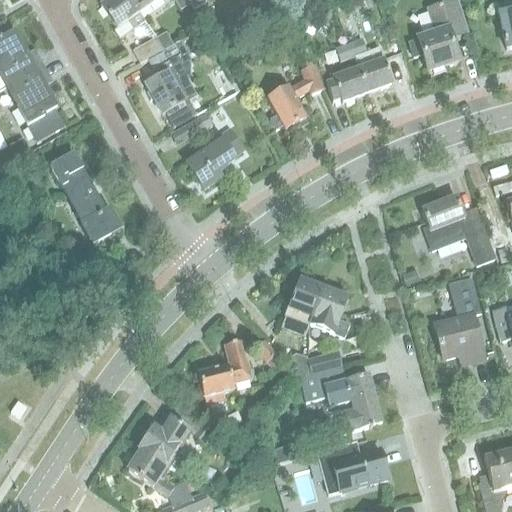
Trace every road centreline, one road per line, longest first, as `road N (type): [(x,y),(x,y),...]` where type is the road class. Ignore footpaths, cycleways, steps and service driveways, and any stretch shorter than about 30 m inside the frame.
road 1 (tertiary): [(208,271),(369,166),(511,116)]
road 2 (residential): [(208,271),(49,0)]
road 3 (tertiary): [(43,479),(127,357),(208,271)]
